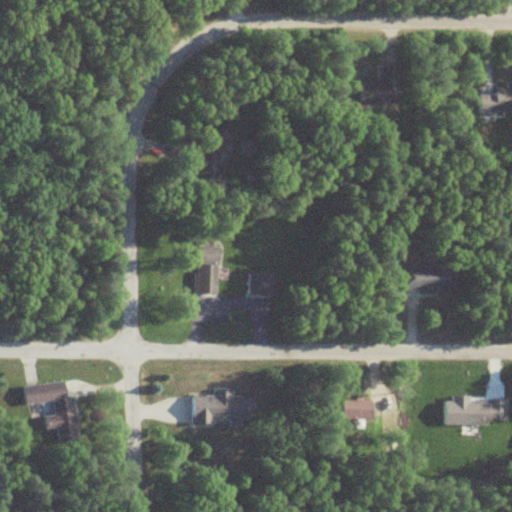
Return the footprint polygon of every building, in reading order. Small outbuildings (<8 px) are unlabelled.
[(395,65),(374,65),(374,102),(395,102),(395,65)] [(491,94),(475,94),(475,110),(511,110),(511,85),(491,85),(491,94)] [(226,125),(207,121),(197,167),(217,171),(226,125)] [(216,246),(193,245),(192,293),(214,293),(216,246)] [(396,290),(453,290),(453,264),(396,264),(396,290)] [(245,295),(271,295),(271,273),(245,273),(245,295)] [(51,401),(54,425),(72,423),(70,401),(66,401),(63,381),(22,385),(24,404),(51,401)] [(187,393),(187,419),(226,420),(226,427),(239,427),(239,419),(251,419),(251,394),(187,393)] [(368,400),(337,400),(337,419),(368,419),(368,400)]
